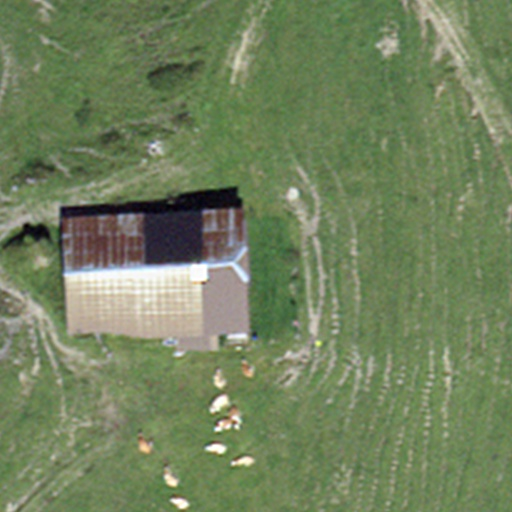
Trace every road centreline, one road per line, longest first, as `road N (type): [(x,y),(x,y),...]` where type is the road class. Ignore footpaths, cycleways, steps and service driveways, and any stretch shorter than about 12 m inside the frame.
road 1 (track): [(258,0),(215,100),(275,296),(273,361),(192,403),(109,428),(13,511)]
road 2 (track): [(511,165),(419,0)]
